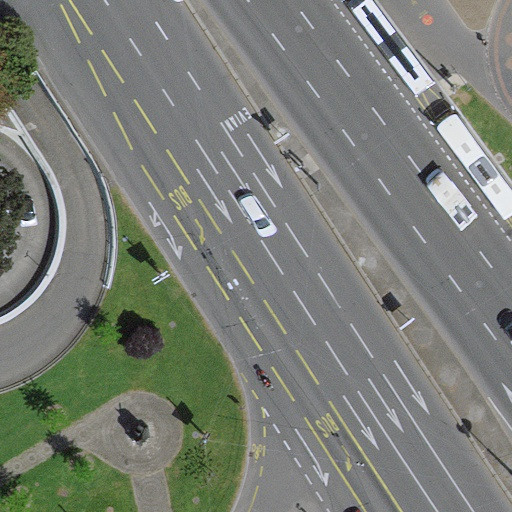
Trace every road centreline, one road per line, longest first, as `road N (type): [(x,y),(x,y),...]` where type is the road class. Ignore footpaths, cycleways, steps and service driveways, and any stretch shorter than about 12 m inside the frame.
road 1 (primary): [(99,0),(312,350)]
road 2 (primary): [(511,329),(282,0)]
road 3 (primary): [(312,350),(417,511)]
road 4 (unclassified): [(312,350),(297,481),(285,511)]
